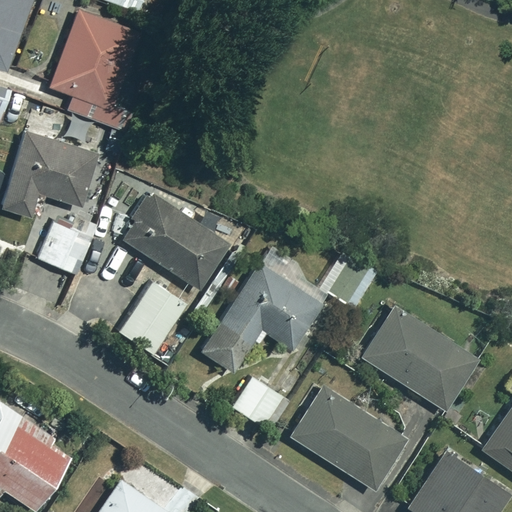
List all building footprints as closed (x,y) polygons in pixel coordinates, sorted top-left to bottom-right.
[(31,0),(0,0),(0,69),(5,71),(31,0)] [(142,33),(78,8),(49,85),(73,94),(68,108),(107,123),(142,33)] [(96,155),(26,131),(0,204),(0,207),(27,216),(36,191),(78,205),(96,155)] [(227,244),(147,194),(119,239),(199,289),(227,244)] [(90,238),(53,222),(37,258),(74,274),(90,238)] [(376,270),(348,254),(325,291),(353,308),(376,270)] [(324,301),(259,260),(203,348),(236,369),(261,329),(294,350),(324,301)] [(186,306),(150,283),(118,332),(155,355),(186,306)] [(474,359),(392,306),(359,356),(442,409),(474,359)] [(286,399),(250,377),(231,407),(268,430),(286,399)] [(402,438),(319,387),(288,436),(370,488),(402,438)] [(0,448),(16,425),(22,415),(0,400),(0,448)] [(511,402),(479,448),(511,471),(511,402)] [(16,425),(0,448),(0,492),(2,489),(33,510),(67,458),(16,425)] [(493,511),(506,493),(444,450),(406,506),(414,511),(493,511)] [(164,511),(166,511),(119,479),(96,511),(164,511)]
